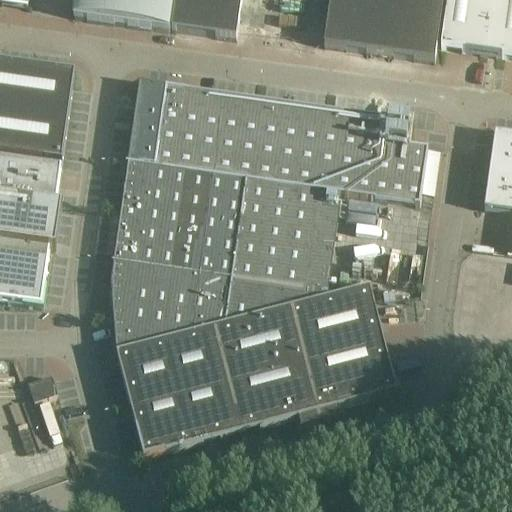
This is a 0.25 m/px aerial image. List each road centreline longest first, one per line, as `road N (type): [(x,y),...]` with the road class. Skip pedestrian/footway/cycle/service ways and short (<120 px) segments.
road 1 (unclassified): [(122,511),(443,425),(436,323),(465,102)]
road 2 (unclassified): [(108,55),(465,102)]
road 3 (unclassified): [(76,352),(108,55)]
road 4 (unclassified): [(122,511),(76,352)]
road 5 (tertiary): [(371,511),(511,488)]
